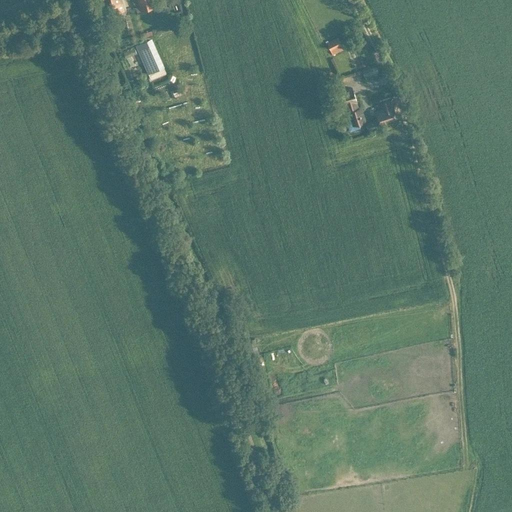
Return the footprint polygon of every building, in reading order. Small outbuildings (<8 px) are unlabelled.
[(102,0),(105,9),(122,4),(120,0),(102,0)] [(154,11),(152,0),(138,0),(142,14),(154,11)] [(149,39),(137,44),(147,70),(159,66),(149,39)] [(347,39),(335,43),(340,56),(352,52),(347,39)] [(171,69),(156,75),(158,80),(173,74),(171,69)] [(341,99),(354,126),(360,123),(351,105),(356,103),(352,94),(341,99)] [(378,119),(397,113),(392,95),(372,101),(378,119)] [(385,124),(377,125),(378,133),(386,133),(385,124)]
